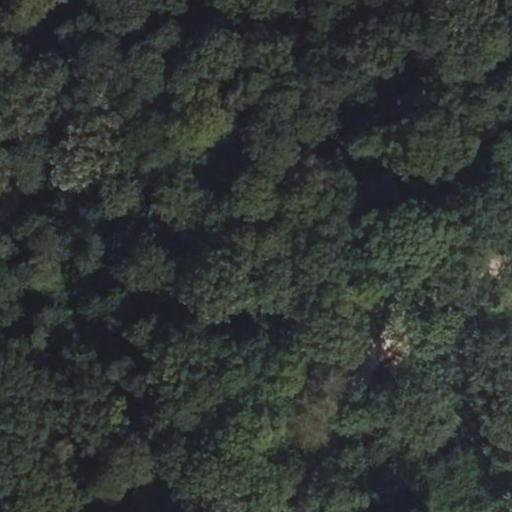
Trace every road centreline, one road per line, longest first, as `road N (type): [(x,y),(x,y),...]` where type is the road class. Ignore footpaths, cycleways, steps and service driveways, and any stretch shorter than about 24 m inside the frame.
road 1 (track): [(511,83),(497,92),(411,101),(297,147),(241,242),(195,395),(172,511)]
road 2 (track): [(125,511),(3,0)]
road 3 (track): [(302,511),(376,337),(511,266)]
